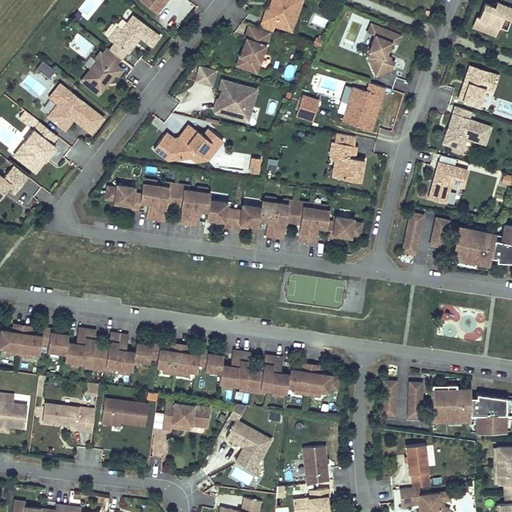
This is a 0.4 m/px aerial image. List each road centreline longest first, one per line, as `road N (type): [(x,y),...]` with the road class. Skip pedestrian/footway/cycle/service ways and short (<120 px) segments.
road 1 (residential): [(362,346),(0,293)]
road 2 (residential): [(375,274),(48,225)]
road 3 (residential): [(375,274),(406,139),(455,0)]
road 4 (residential): [(223,0),(48,225)]
road 5 (residential): [(183,511),(166,485),(0,464)]
road 6 (residential): [(362,346),(356,418),(365,511)]
road 7 (residential): [(511,367),(362,346)]
road 8 (residential): [(511,293),(375,274)]
